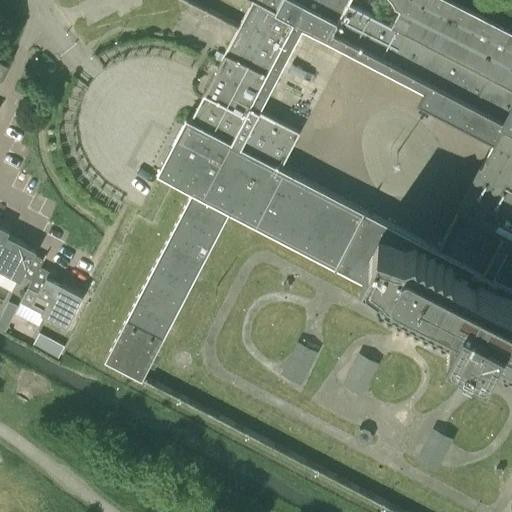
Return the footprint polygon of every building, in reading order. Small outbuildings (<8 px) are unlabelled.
[(250,0),(251,0),(190,118),(185,116),(157,171),(192,189),(105,356),(143,375),(228,212),(233,211),(452,324),(447,334),(461,341),(458,347),(473,354),(476,349),(489,355),(493,347),(511,356),(511,493),(510,498),(511,498),(511,32),(449,0),(250,0)] [(0,246),(7,234),(10,229),(0,224),(0,246)] [(31,279),(40,266),(43,259),(33,254),(36,249),(7,234),(0,246),(0,268),(20,280),(22,275),(31,279)] [(40,266),(31,279),(27,287),(37,292),(32,302),(43,308),(41,312),(66,326),(83,294),(53,278),(55,274),(40,266)] [(40,329),(35,341),(61,352),(66,341),(40,329)] [(281,372),(300,382),(316,351),(297,341),(281,372)] [(342,383),(361,393),(377,362),(358,352),(342,383)] [(416,459),(435,469),(451,438),(432,428),(416,459)]
